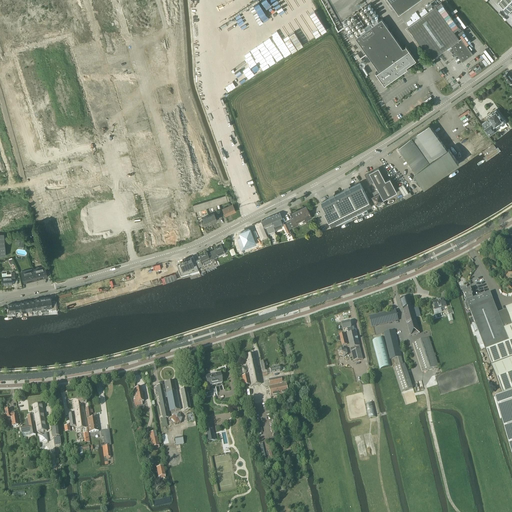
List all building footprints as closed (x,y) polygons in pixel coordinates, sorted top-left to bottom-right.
[(388,0),(399,15),(419,0),(388,0)] [(511,0),(500,0),(498,2),(508,13),(511,9),(511,0)] [(470,50),(461,37),(462,37),(459,34),(457,35),(436,7),(408,27),(431,59),(451,45),(463,61),(473,54),(470,50)] [(361,25),(363,28),(369,24),(359,10),(354,14),(362,25),(361,25)] [(403,48),(382,18),(356,37),(379,71),(376,73),(376,72),(375,72),(384,85),(408,69),(406,67),(416,60),(406,45),(405,45),(406,46),(403,48)] [(503,75),(510,83),(511,81),(511,77),(507,72),(503,75)] [(487,116),(492,123),(484,129),(489,136),(497,130),(495,128),(500,124),(502,125),(504,123),(504,122),(502,119),(496,110),(487,116)] [(417,178),(420,183),(421,182),(424,186),(458,161),(449,149),(447,150),(429,125),(398,147),(416,172),(414,174),(417,178)] [(365,175),(370,184),(374,182),(383,199),(397,192),(390,179),(385,181),(378,168),(365,175)] [(321,202),(325,211),(324,212),(331,226),(372,206),(360,183),(355,185),(325,200),(321,202)] [(403,184),(399,187),(404,195),(409,192),(403,184)] [(371,193),(377,204),(380,202),(381,204),(384,202),(377,190),(371,193)] [(227,195),(225,195),(192,206),(194,211),(229,201),(227,195)] [(222,209),(225,216),(236,211),(232,204),(222,209)] [(291,220),(286,222),(289,228),(297,224),(296,222),(304,218),(305,220),(311,217),(306,206),(291,213),(293,217),(290,219),(291,220)] [(214,212),(208,215),(211,222),(217,219),(219,218),(217,214),(215,215),(214,212)] [(279,212),(269,217),(275,230),(282,227),(280,222),(283,221),(279,212)] [(211,222),(208,215),(202,217),(203,220),(201,221),(202,225),(205,224),(205,225),(211,222)] [(261,220),(264,227),(265,226),(268,233),(275,230),(269,217),(264,219),(261,220)] [(262,224),(256,226),(260,236),(266,234),(262,224)] [(241,238),(238,239),(242,249),(255,244),(249,229),(239,233),(241,238)] [(501,256),(503,261),(508,259),(511,268),(511,269),(511,268),(511,244),(511,241),(502,244),(506,254),(501,256)] [(215,249),(211,251),(214,258),(218,256),(217,255),(225,252),(224,249),(228,247),(227,245),(223,247),(222,245),(214,248),(215,249)] [(207,251),(200,255),(203,261),(204,264),(212,261),(211,259),(214,258),(211,251),(208,253),(207,251)] [(180,263),(177,264),(181,275),(198,270),(193,257),(187,259),(183,260),(183,261),(180,262),(180,263)] [(45,266),(33,269),(36,280),(47,277),(47,274),(50,273),(49,270),(46,271),(45,266)] [(33,269),(21,272),(24,283),(36,280),(33,269)] [(2,273),(2,276),(3,284),(13,283),(12,279),(15,279),(15,272),(12,272),(12,275),(7,275),(7,272),(2,273)] [(466,286),(461,288),(463,293),(465,298),(466,300),(472,298),(472,296),(472,295),(472,294),(471,294),(471,293),(472,292),(470,288),(467,289),(466,286)] [(465,302),(464,302),(467,309),(469,309),(485,348),(502,394),(495,396),(511,455),(511,305),(505,309),(506,311),(498,314),(490,293),(489,292),(472,298),(466,300),(466,301),(465,302)] [(51,297),(46,297),(47,308),(52,307),(53,310),(57,309),(57,308),(56,300),(51,300),(51,297)] [(420,334),(416,318),(420,317),(418,308),(413,309),(410,297),(400,300),(403,308),(411,337),(420,334)] [(433,303),(435,310),(436,310),(441,308),(444,307),(446,307),(447,307),(444,299),(433,303)] [(16,311),(15,303),(9,304),(9,309),(8,309),(7,314),(12,314),(12,311),(16,311)] [(369,317),(372,328),(399,321),(396,310),(369,317)] [(347,334),(354,362),(363,360),(356,332),(354,326),(351,327),(350,322),(342,324),(343,330),(347,329),(348,334),(347,334)] [(395,331),(384,333),(390,360),(393,359),(395,368),(403,365),(395,331)] [(391,367),(383,338),(372,341),(380,370),(391,367)] [(413,343),(423,372),(438,367),(429,338),(413,343)] [(338,352),(339,357),(344,359),(348,355),(347,350),(342,348),(338,352)] [(244,357),(246,365),(247,365),(251,387),(261,385),(254,354),(244,357)] [(265,361),(260,363),(262,372),(267,371),(267,374),(270,374),(280,372),(279,367),(269,369),(266,370),(266,366),(265,361)] [(405,365),(393,368),(401,392),(413,389),(405,365)] [(209,392),(204,393),(205,398),(210,397),(217,396),(215,388),(222,386),(220,374),(205,377),(207,385),(205,385),(206,389),(208,388),(209,392)] [(268,380),(269,386),(286,383),(285,377),(268,380)] [(165,383),(167,393),(167,398),(170,412),(180,410),(175,382),(165,383)] [(158,393),(163,419),(165,418),(168,418),(165,398),(167,398),(167,393),(164,394),(162,385),(157,386),(157,388),(155,388),(156,394),(158,393)] [(268,388),(270,398),(287,395),(285,385),(268,388)] [(135,393),(134,394),(134,397),(136,397),(137,403),(143,402),(141,388),(134,389),(135,393)] [(190,409),(186,389),(180,390),(184,410),(190,409)] [(86,398),(73,400),(75,417),(77,429),(86,428),(84,416),(84,410),(83,404),(87,404),(86,398)] [(373,403),(365,404),(368,419),(376,417),(373,403)] [(42,404),(32,406),(34,415),(35,421),(37,432),(46,431),(42,404)] [(86,410),(86,416),(89,432),(98,431),(96,418),(91,418),(90,408),(85,408),(86,410)] [(5,410),(5,415),(2,415),(3,419),(6,418),(6,419),(10,418),(12,426),(18,425),(17,417),(14,417),(14,413),(10,413),(10,409),(5,410)] [(172,415),(170,421),(174,426),(181,425),(183,419),(178,414),(172,415)] [(26,427),(20,428),(21,433),(22,437),(30,435),(35,434),(33,422),(35,421),(34,415),(32,415),(27,416),(28,419),(26,419),(25,419),(26,425),(26,427)] [(293,423),(291,415),(285,416),(287,425),(293,423)] [(262,432),(259,417),(253,419),(257,433),(262,432)] [(211,424),(205,426),(208,439),(214,438),(211,424)] [(109,430),(100,431),(101,437),(103,437),(104,444),(104,446),(106,456),(106,458),(110,457),(109,446),(111,446),(109,430)] [(178,438),(174,438),(175,446),(180,445),(183,444),(183,441),(179,441),(178,438)]
